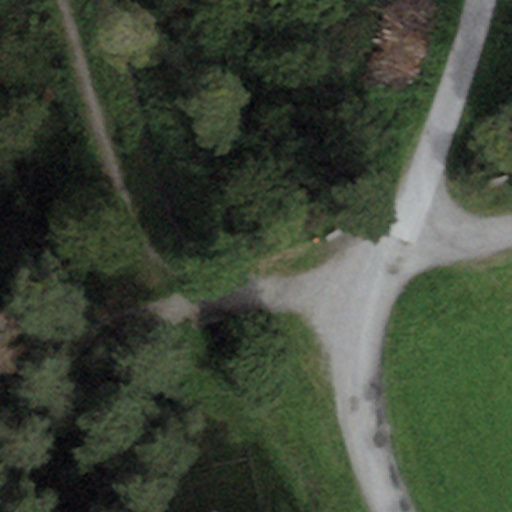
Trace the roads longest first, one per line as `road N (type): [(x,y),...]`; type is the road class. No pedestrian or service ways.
road 1 (track): [(0,385),(381,253)]
road 2 (track): [(490,0),(451,113),(381,253)]
road 3 (track): [(381,253),(357,318),(359,376),(368,432),(413,511)]
